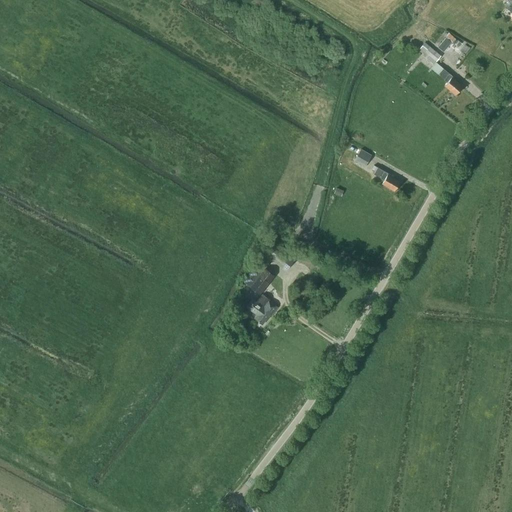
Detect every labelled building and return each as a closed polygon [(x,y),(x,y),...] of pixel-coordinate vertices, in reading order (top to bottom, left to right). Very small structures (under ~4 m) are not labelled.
[(446,37),(438,47),(443,51),(451,42),(446,37)] [(436,62),(441,56),(424,43),(420,48),(436,62)] [(455,79),(443,68),(435,62),(430,68),(447,82),(444,85),(455,94),(462,86),(454,80),(455,79)] [(361,150),(354,163),(365,169),(372,156),(361,150)] [(394,190),(399,182),(391,177),(392,175),(377,167),(374,174),(384,180),(382,183),(394,190)] [(270,244),(266,250),(274,255),(278,249),(270,244)] [(296,257),(282,246),(271,259),(285,271),(296,257)] [(265,268),(250,287),(259,294),(275,275),(265,268)] [(257,315),(254,318),(262,324),(269,315),(271,317),(278,307),(265,297),(260,303),(252,298),(246,307),(257,315)]
